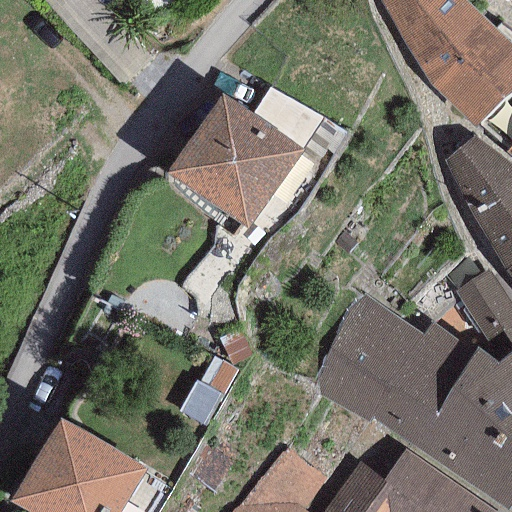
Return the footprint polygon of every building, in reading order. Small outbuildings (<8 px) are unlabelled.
[(431,86),(490,27),(460,0),(380,0),(400,37),(431,86)] [(475,128),(511,95),(511,46),(490,27),(431,86),(475,128)] [(251,116),(301,150),(322,119),(269,88),(251,116)] [(220,94),(165,175),(246,229),(299,157),(303,151),(301,150),(251,116),(220,94)] [(350,137),(322,119),(301,150),(303,151),(299,157),(316,167),(327,150),(337,159),(350,137)] [(511,167),(473,137),(444,162),(505,274),(511,267),(511,167)] [(459,290),(480,275),(467,258),(448,276),(459,290)] [(459,290),(455,293),(500,361),(511,352),(511,306),(488,270),(480,275),(459,290)] [(318,376),(322,397),(369,424),(372,419),(507,510),(511,502),(511,352),(500,361),(497,363),(478,348),(475,352),(431,322),(423,336),(366,295),(348,310),(318,376)] [(59,420),(9,501),(27,511),(119,511),(145,470),(59,420)] [(306,511),(304,511),(325,480),(286,450),(234,511),(306,511)] [(494,511),(404,450),(385,480),(360,462),(324,511),(494,511)]
